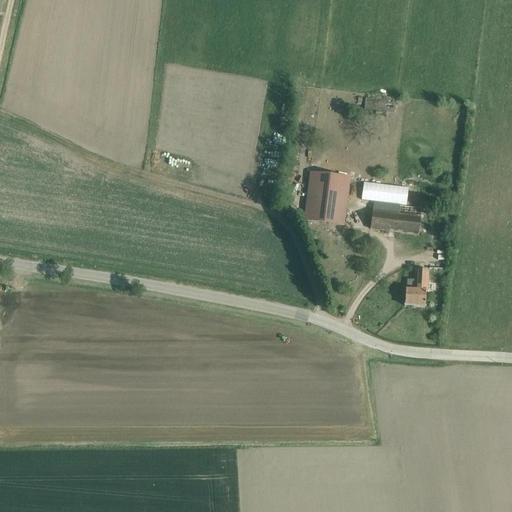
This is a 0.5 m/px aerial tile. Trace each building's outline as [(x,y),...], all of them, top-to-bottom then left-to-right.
[(395,102),(365,99),(364,110),(394,113),(395,102)] [(310,173),(303,221),(344,226),(350,178),(310,173)] [(370,230),(418,236),(421,209),(400,206),(399,214),(372,211),(370,230)] [(405,289),(404,306),(425,307),(427,268),(419,268),(418,283),(412,282),(412,289),(405,289)] [(448,270),(429,269),(429,276),(448,277),(448,270)]
